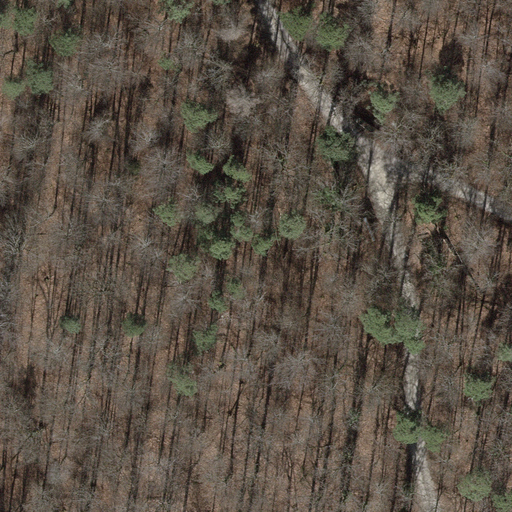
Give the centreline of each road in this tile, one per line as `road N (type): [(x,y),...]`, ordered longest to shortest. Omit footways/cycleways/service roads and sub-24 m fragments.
road 1 (track): [(260,0),(318,86),(374,143),(406,285),(411,431),(431,511)]
road 2 (track): [(511,213),(374,143)]
